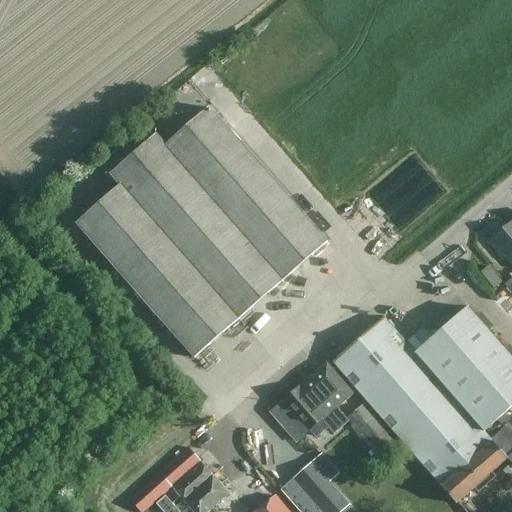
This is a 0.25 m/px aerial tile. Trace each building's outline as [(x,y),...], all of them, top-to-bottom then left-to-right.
[(326,242),(209,108),(166,146),(156,134),(110,175),(119,186),(77,223),(194,358),(326,242)] [(511,263),(511,221),(487,242),(501,259),(505,256),(511,263)] [(480,273),(493,290),(502,283),(489,266),(480,273)] [(332,363),(356,390),(441,486),(440,487),(455,503),(507,458),(492,441),(492,442),(483,431),(511,405),(511,359),(467,308),(415,353),(384,318),(332,363)] [(352,393),(326,364),(304,383),(304,382),(283,401),(308,430),(326,415),(330,419),(324,424),(334,435),(348,423),(349,421),(347,419),(336,407),(352,393)] [(348,423),(383,464),(401,449),(364,405),(347,419),(349,421),(348,423)] [(188,447),(129,499),(139,511),(145,511),(172,489),(183,501),(192,511),(206,511),(228,493),(188,447)] [(312,463),(294,479),(322,511),(342,511),(350,505),(312,463)]
